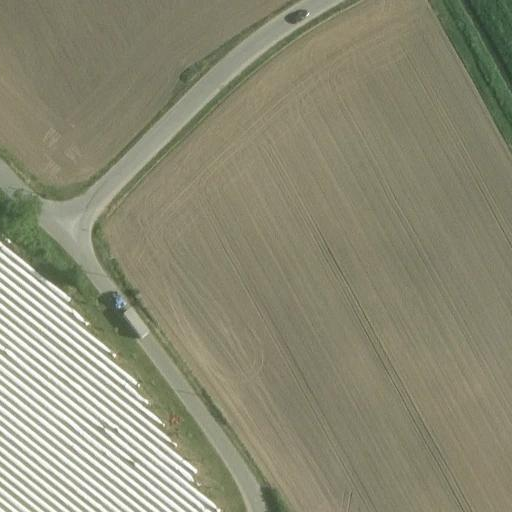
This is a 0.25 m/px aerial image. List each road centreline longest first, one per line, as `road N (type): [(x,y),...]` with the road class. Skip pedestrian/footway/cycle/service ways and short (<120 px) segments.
road 1 (unclassified): [(65,233),(246,55),(328,0)]
road 2 (unclassified): [(65,233),(188,396),(259,511)]
